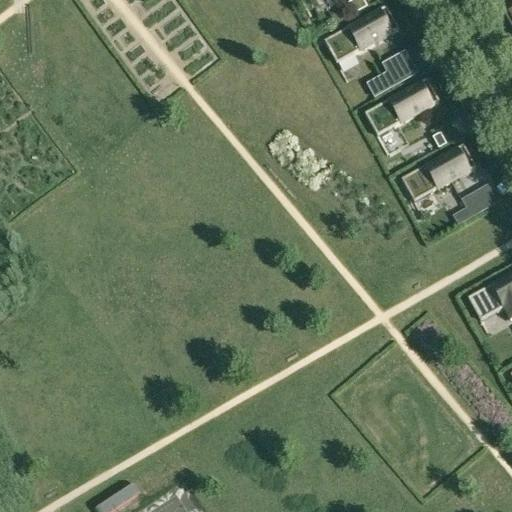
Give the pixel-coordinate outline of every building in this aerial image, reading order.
[(356,1),(341,9),(348,20),(363,12),(356,1)] [(387,10),(325,45),(337,67),(399,33),(387,10)] [(405,69),(393,75),(399,87),(410,82),(405,69)] [(367,86),(374,101),(396,88),(387,74),(367,86)] [(427,83),(366,117),(378,140),(440,105),(427,83)] [(426,143),(419,148),(425,159),(433,155),(426,143)] [(464,149),(402,183),(415,205),(476,171),(464,149)] [(476,194),(465,200),(475,217),(485,212),(476,194)] [(511,277),(469,302),(481,324),(504,311),(510,322),(511,321),(511,277)] [(149,511),(144,502),(131,509),(129,504),(114,511),(149,511)]
